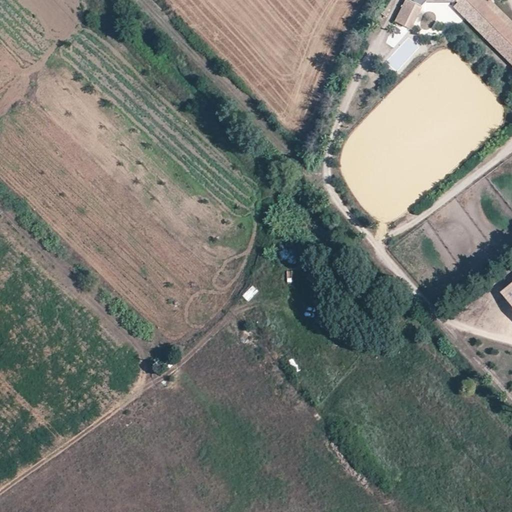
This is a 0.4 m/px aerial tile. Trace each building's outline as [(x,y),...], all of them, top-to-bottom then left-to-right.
[(406,23),(417,2),(413,0),(404,0),(396,19),(406,23)] [(511,27),(485,0),(469,0),(511,42),(511,27)] [(411,26),(422,4),(417,2),(406,23),(411,26)] [(358,119),(367,101),(358,96),(349,115),(358,119)] [(511,283),(502,291),(511,302),(511,283)]
